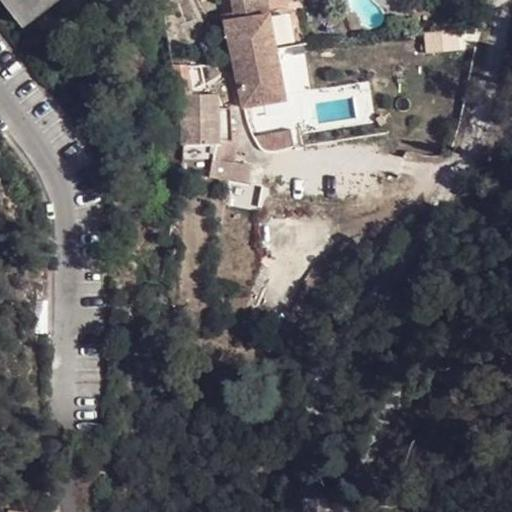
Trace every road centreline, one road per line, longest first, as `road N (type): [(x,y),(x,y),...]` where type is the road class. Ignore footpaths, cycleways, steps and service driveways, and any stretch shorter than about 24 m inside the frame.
road 1 (residential): [(317,511),(307,479),(323,371),(463,171),(496,85),(501,0)]
road 2 (residential): [(66,443),(77,184),(0,89)]
road 3 (residential): [(511,305),(480,317),(434,355),(378,430),(354,511)]
